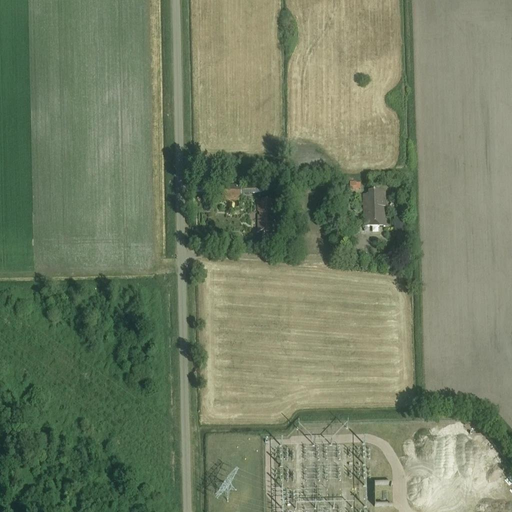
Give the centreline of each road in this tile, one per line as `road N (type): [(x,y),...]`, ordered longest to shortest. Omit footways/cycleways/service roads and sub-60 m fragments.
road 1 (unclassified): [(186,511),(178,178)]
road 2 (unclassified): [(407,181),(178,178)]
road 3 (unclassified): [(178,178),(174,0)]
